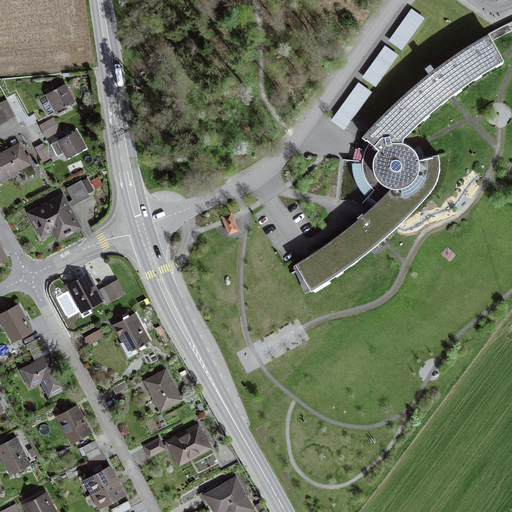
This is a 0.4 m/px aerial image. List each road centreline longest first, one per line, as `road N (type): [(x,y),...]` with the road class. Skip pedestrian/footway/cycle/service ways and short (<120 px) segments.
road 1 (primary): [(141,228),(156,271),(285,511)]
road 2 (residential): [(153,511),(28,276)]
road 3 (primary): [(99,0),(141,228)]
road 4 (residential): [(28,276),(141,228)]
